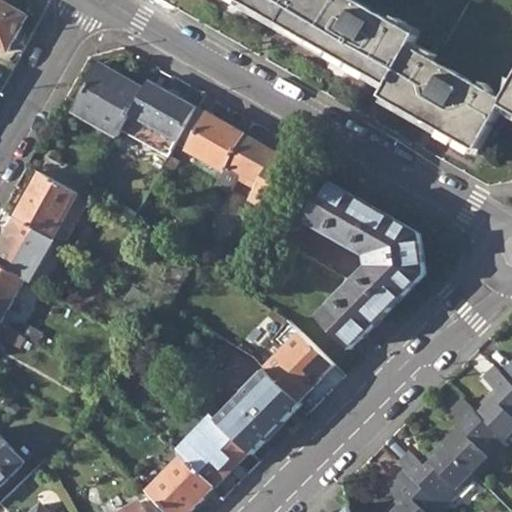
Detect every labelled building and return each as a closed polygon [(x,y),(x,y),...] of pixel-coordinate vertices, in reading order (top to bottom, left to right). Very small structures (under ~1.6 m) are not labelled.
[(0,0),(0,46),(10,51),(29,17),(0,0)] [(384,93),(480,147),(504,103),(511,108),(511,76),(510,88),(511,88),(511,89),(506,99),(491,90),(492,88),(486,80),(483,85),(436,59),(439,54),(428,48),(425,53),(411,46),(418,35),(404,26),(406,22),(398,17),(395,21),(356,0),(243,0),(390,82),(384,93)] [(77,112),(121,137),(124,131),(148,89),(105,64),(77,112)] [(200,108),(153,81),(148,89),(124,131),(172,158),(180,144),(200,108)] [(180,144),(227,171),(248,135),(200,108),(180,144)] [(254,201),(269,210),(273,203),(296,162),(248,135),(227,171),(221,183),(234,190),(241,179),(260,190),(254,201)] [(42,173),(80,196),(88,182),(49,160),(42,173)] [(60,233),(69,216),(80,196),(42,173),(16,217),(56,240),(75,251),(79,244),(60,233)] [(319,318),(352,350),(428,273),(421,234),(329,183),(306,223),(367,259),(368,268),(319,318)] [(91,202),(80,196),(69,216),(79,222),(91,202)] [(259,228),(278,239),(293,214),(273,203),(269,210),(259,228)] [(32,282),(56,240),(16,217),(0,245),(0,264),(27,280),(32,282)] [(344,278),(278,239),(265,263),(330,300),(340,291),(344,278)] [(172,248),(162,266),(171,271),(181,254),(172,248)] [(155,299),(170,307),(196,263),(181,254),(171,271),(164,284),(158,293),(155,299)] [(0,264),(0,320),(3,322),(27,280),(0,264)] [(162,266),(155,279),(164,284),(171,271),(162,266)] [(149,288),(158,293),(164,284),(155,279),(149,288)] [(294,353),(274,375),(301,401),(337,364),(301,328),(285,344),(294,353)] [(207,389),(220,376),(209,365),(196,379),(207,389)] [(250,451),(254,455),(304,404),(301,401),(274,375),(268,370),(219,420),(223,424),(228,429),(250,451)] [(500,392),(479,413),(511,445),(511,444),(511,383),(505,376),(499,371),(489,382),(500,392)] [(468,425),(447,445),(480,477),(508,448),(511,445),(479,413),(468,402),(457,414),(468,425)] [(223,424),(189,458),(217,486),(250,451),(228,429),(223,424)] [(0,490),(30,462),(0,430),(0,490)] [(404,466),(410,472),(447,509),(480,477),(447,445),(427,466),(415,455),(404,466)] [(150,490),(172,511),(190,511),(217,486),(189,458),(185,454),(150,490)] [(444,511),(447,509),(410,472),(392,491),(403,503),(393,511),(444,511)] [(125,511),(162,511),(155,504),(146,511),(141,503),(125,511)]
